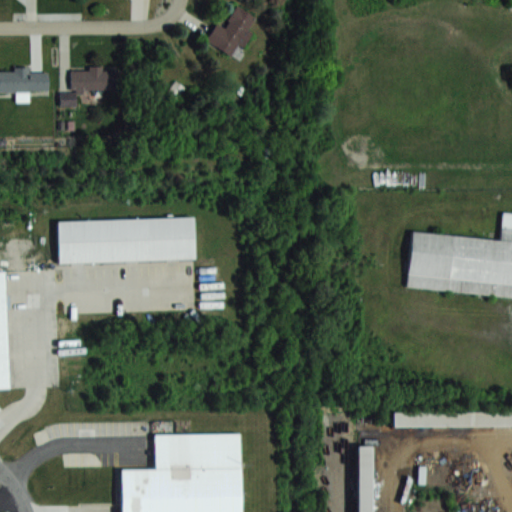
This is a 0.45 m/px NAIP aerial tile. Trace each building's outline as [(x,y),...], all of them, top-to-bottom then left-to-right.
[(205,45),(241,57),(254,15),(233,8),(226,28),(212,23),(205,45)] [(70,67),(70,92),(60,92),(60,105),(75,105),(75,90),(114,90),(114,67),(70,67)] [(0,91),(47,90),(47,68),(0,69),(0,91)] [(511,296),(402,285),(408,229),(495,239),(498,211),(511,212),(511,296)] [(53,261),(52,220),(189,215),(190,256),(53,261)] [(0,387),(8,387),(4,271),(0,270),(0,387)] [(442,427),(442,413),(390,412),(390,426),(442,427)] [(235,511),(115,511),(115,468),(151,467),(150,433),(235,432),(235,511)] [(368,451),(360,448),(355,460),(363,463),(368,451)]
